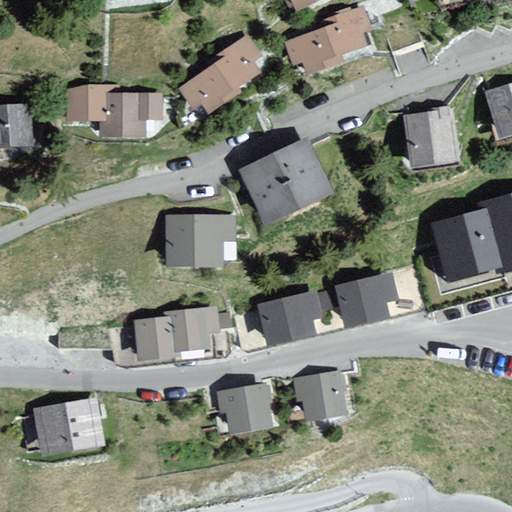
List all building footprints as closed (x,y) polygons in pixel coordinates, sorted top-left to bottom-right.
[(284,0),(289,9),(308,0),(284,0)] [(315,24),(280,38),(295,75),(334,59),(331,52),(360,40),(345,4),(312,17),(315,24)] [(253,56),(238,33),(207,54),(211,59),(196,69),(199,73),(175,89),(195,119),(231,95),(227,89),(250,73),(243,62),(253,56)] [(511,79),(476,91),(493,143),(511,137),(511,79)] [(107,85),(61,86),(61,124),(95,123),(95,142),(142,141),(141,93),(107,94),(107,85)] [(443,103),(386,110),(386,166),(446,161),(443,103)] [(16,106),(0,107),(0,149),(22,147),(16,106)] [(297,136),(233,169),(263,226),(327,192),(297,136)] [(511,207),(467,218),(408,231),(430,290),(481,276),(511,267),(511,207)] [(227,214),(158,214),(158,265),(227,265),(227,214)] [(383,278),(331,289),(338,324),(390,313),(383,278)] [(307,288),(247,304),(258,346),(318,330),(307,288)] [(218,307),(125,316),(129,359),(222,350),(218,307)] [(336,369),(287,377),(294,421),(343,413),(336,369)] [(259,381),(210,391),(218,432),(267,422),(259,381)] [(81,406),(20,414),(26,463),(88,455),(81,406)]
